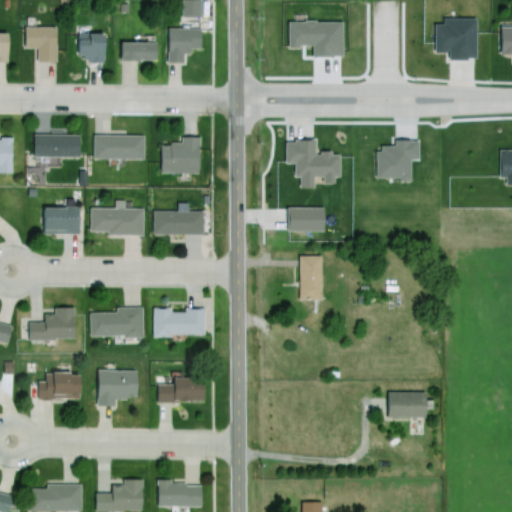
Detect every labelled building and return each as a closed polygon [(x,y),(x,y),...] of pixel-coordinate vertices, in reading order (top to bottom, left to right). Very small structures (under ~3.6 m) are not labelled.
[(22,26),(56,27),(56,63),(39,63),(39,49),(22,48),(22,26)] [(498,26),(511,26),(511,54),(498,54),(498,26)] [(166,27),(199,27),(199,49),(192,49),(192,55),(181,55),(181,62),(166,62),(166,27)] [(75,34),(104,34),(104,61),(87,61),(87,57),(81,57),(81,53),(75,53),(75,34)] [(119,42),(153,41),(153,59),(119,59),(119,42)] [(31,134),(79,134),(79,157),(31,156),(31,134)] [(91,135),(142,135),(142,159),(91,159),(91,135)] [(159,146),(181,145),(180,135),(200,137),(200,173),(158,173),(159,146)] [(0,138),(10,138),(9,174),(0,173),(0,138)] [(40,206),(76,206),(76,234),(41,234),(40,206)] [(87,206),(143,206),(143,237),(106,237),(106,232),(87,232),(87,206)] [(151,209),(204,210),(203,236),(150,235),(151,209)] [(297,255),(320,255),(321,299),(298,299),(297,255)] [(26,324),(41,324),(41,314),(53,314),(53,307),(72,307),(73,339),(26,340),(26,324)] [(89,314),(89,337),(141,337),(141,307),(114,308),(114,314),(89,314)] [(151,307),(169,308),(170,311),(183,311),(183,308),(203,308),(203,334),(169,334),(169,337),(151,337),(151,307)] [(0,322),(0,342),(5,344),(11,325),(0,322)] [(44,374),(49,374),(49,369),(69,370),(69,374),(79,374),(78,401),(37,400),(37,381),(44,381),(44,374)] [(95,369),(135,370),(135,395),(126,395),(126,399),(112,399),(112,406),(94,406),(95,369)] [(155,384),(171,385),(171,376),(203,376),(203,403),(155,403),(155,384)] [(384,392),(423,390),(424,418),(386,420),(384,392)] [(122,477),(140,477),(140,511),(93,511),(93,493),(110,493),(110,482),(122,482),(122,477)] [(156,478),(156,506),(201,506),(201,484),(186,484),(186,480),(169,480),(169,478),(156,478)] [(46,485),(80,485),(81,511),(27,511),(27,488),(45,488),(46,485)] [(3,511),(0,511),(0,492),(11,495),(6,511),(3,511)] [(300,511),(300,502),(321,502),(321,511),(300,511)]
